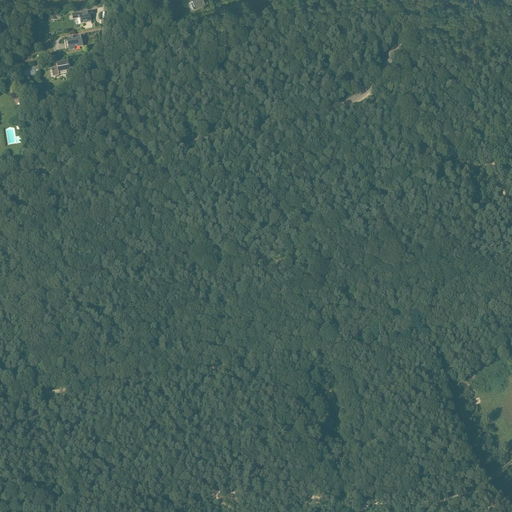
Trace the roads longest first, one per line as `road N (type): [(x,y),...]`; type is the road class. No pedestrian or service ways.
road 1 (track): [(38,390),(320,349)]
road 2 (residential): [(142,147),(332,108),(362,91)]
road 3 (residential): [(142,147),(99,117),(104,0)]
road 4 (residential): [(0,172),(142,147)]
road 5 (residential): [(362,91),(270,0)]
